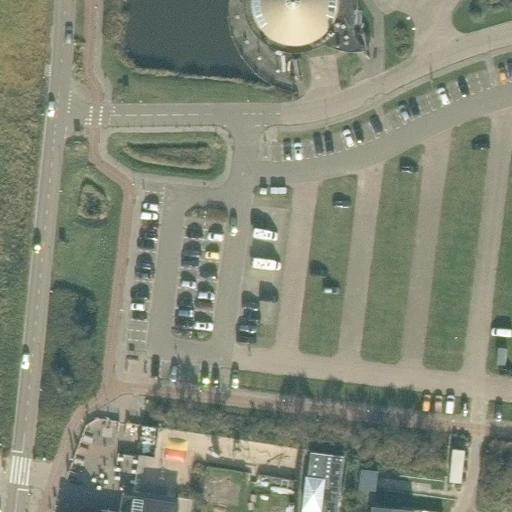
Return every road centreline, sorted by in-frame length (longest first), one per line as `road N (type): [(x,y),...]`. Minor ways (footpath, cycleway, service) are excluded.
road 1 (tertiary): [(15,511),(56,117)]
road 2 (unclassified): [(56,117),(321,113),(432,60)]
